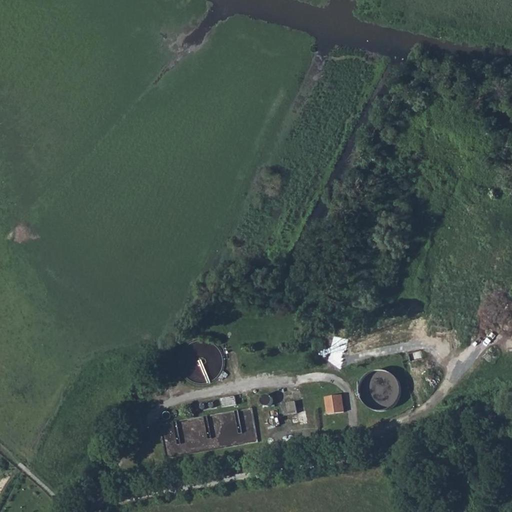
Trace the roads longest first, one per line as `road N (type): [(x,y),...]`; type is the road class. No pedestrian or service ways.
road 1 (unclassified): [(92,511),(129,496),(341,460)]
road 2 (track): [(341,460),(348,446),(391,429),(511,408)]
road 3 (track): [(0,448),(61,501),(101,503)]
